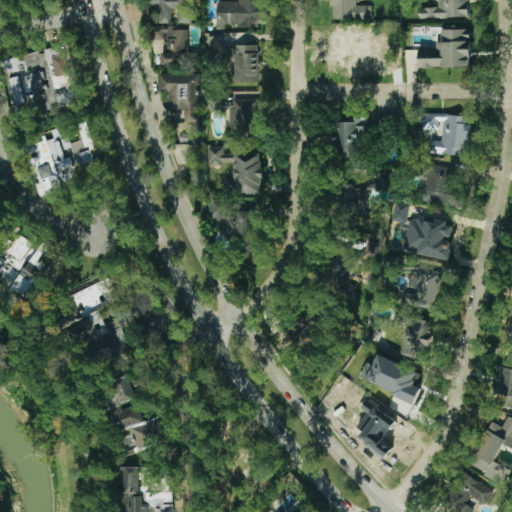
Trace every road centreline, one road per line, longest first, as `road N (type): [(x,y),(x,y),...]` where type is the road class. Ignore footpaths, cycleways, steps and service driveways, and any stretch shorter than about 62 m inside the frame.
road 1 (secondary): [(393,511),(336,452),(239,319),(163,162),(115,0)]
road 2 (secondary): [(83,0),(118,140),(164,256),(254,402),(344,511)]
road 3 (residential): [(382,511),(448,424),(473,328),(507,131),(506,0)]
road 4 (residential): [(239,319),(290,259),(296,228),(299,0)]
road 5 (residential): [(186,296),(117,327),(104,343),(94,376),(108,511)]
road 6 (residential): [(239,319),(174,355),(193,511)]
road 7 (residential): [(511,90),(299,92)]
